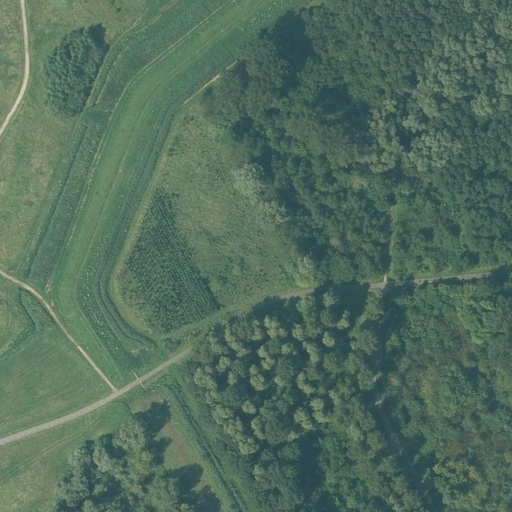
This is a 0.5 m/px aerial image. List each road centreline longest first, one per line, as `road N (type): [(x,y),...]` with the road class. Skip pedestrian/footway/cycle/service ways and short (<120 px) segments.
road 1 (track): [(269,0),(141,106),(68,280),(71,306),(131,384)]
road 2 (track): [(396,143),(208,93),(323,0)]
road 3 (track): [(384,284),(396,143),(511,68)]
road 4 (track): [(436,511),(381,409),(375,377),(384,284)]
road 5 (unknown): [(252,312),(301,407),(294,482),(309,511)]
road 6 (unknown): [(0,270),(36,293),(116,393)]
road 7 (unknown): [(21,0),(26,80),(0,133)]
